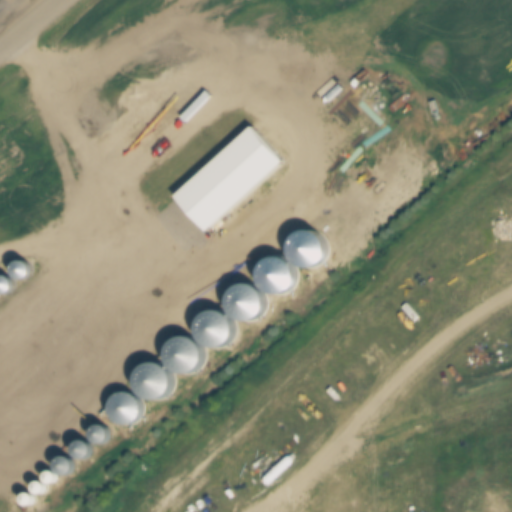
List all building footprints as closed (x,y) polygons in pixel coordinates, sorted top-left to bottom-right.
[(259,134),(289,169),(211,238),(181,203),(259,134)] [(305,270),(310,274),(316,276),(323,276),(329,273),(334,269),(337,263),(338,257),(336,250),(333,245),(328,241),(322,239),(315,239),(309,241),(304,245),(301,251),(300,258),(301,264),(305,270)] [(273,296),(278,300),(284,302),(291,302),(297,299),(302,295),(305,289),(306,283),(304,276),(301,271),(296,267),(290,265),(283,265),(277,267),(272,272),(269,277),(268,284),(270,290),(273,296)] [(25,283),(28,285),(33,285),(37,283),(39,279),(39,275),(37,271),(33,268),(29,268),(25,270),(22,274),(22,279),(25,283)] [(6,297),(10,299),(14,299),(18,297),(21,293),(21,289),(19,285),(15,283),(10,282),(6,285),(4,289),(4,293),(6,297)] [(242,322),(247,326),(253,328),(259,328),(266,326),(270,321),(274,316),(275,309),(273,303),(270,297),(265,293),(259,291),(252,291),(246,294),(241,298),(238,304),(237,310),(238,317),(242,322)] [(211,348),(216,352),(222,354),(228,354),(235,352),(239,347),(243,342),(244,335),(242,329),(239,323),(234,319),(228,317),(221,317),(215,320),(210,324),(207,330),(206,336),(207,343),(211,348)] [(180,375),(185,379),(191,381),(197,381),(204,379),(208,374),(212,368),(213,362),(211,356),(208,350),(203,346),(197,344),(190,344),(184,346),(179,351),(176,357),(175,363),(176,369),(180,375)] [(149,400),(155,405),(161,407),(167,406),(173,404),(178,400),(181,394),(182,387),(181,381),(178,376),(172,371),(166,369),(160,370),(154,372),(149,376),(146,382),(145,389),(146,395),(149,400)] [(123,428),(128,431),(133,433),(138,433),(144,431),(148,427),(150,422),(151,417),(150,411),(147,406),(143,403),(138,401),(132,401),(127,403),(123,407),(120,412),(119,417),(120,423),(123,428)] [(105,448),(109,450),(113,450),(117,448),(119,444),(120,440),(117,436),(113,433),(109,433),(105,435),(103,439),(103,444),(105,448)] [(87,463),(90,465),(95,465),(99,463),(101,459),(101,455),(99,451),(95,448),(91,448),(87,450),(84,454),(84,459),(87,463)] [(69,479),(73,482),(77,482),(81,480),(84,476),(84,471),(81,467),(78,465),(73,465),(69,467),(67,471),(67,475),(69,479)] [(54,490),(57,492),(60,492),(63,490),(65,487),(65,484),(63,481),(60,479),(57,479),(54,481),(52,484),(52,487),(54,490)] [(43,500),(46,502),(49,502),(52,500),(54,497),(54,494),(52,491),(49,489),(46,489),(43,491),(41,494),(41,497),(43,500)] [(31,511),(32,511),(40,511),(42,509),(42,505),(40,502),(38,501),(34,501),(31,502),(30,505),(30,508),(31,511)]
